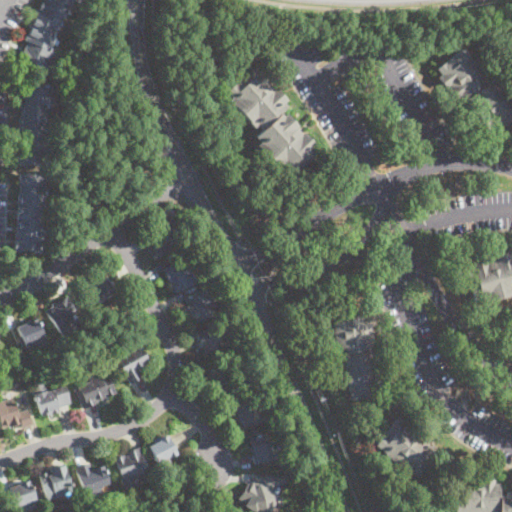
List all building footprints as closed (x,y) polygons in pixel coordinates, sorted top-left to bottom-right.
[(75,0),(75,1),(73,0),(71,0),(48,50),(51,51),(43,68),(19,57),(27,41),(23,40),(42,1),(45,2),(46,0),(75,0)] [(462,48),(487,80),(491,77),(511,104),(511,116),(493,132),(489,126),(486,129),(479,120),(482,117),(480,114),(475,117),(468,108),(472,105),(468,99),(463,103),(459,97),(455,100),(448,92),(451,90),(448,86),(445,88),(439,79),(442,77),(436,69),(462,48)] [(251,66),(256,71),(258,68),(270,81),(268,84),(273,89),(276,88),(286,99),(283,102),(287,106),(280,113),(282,116),(286,112),(298,125),(296,127),(301,133),(303,132),(314,144),(311,147),(315,151),(289,175),(285,170),(282,173),(256,145),(260,142),(254,137),(261,130),(257,125),(253,128),(227,100),(230,97),(225,91),(251,66)] [(54,97),(53,104),(46,104),(45,132),(47,132),(47,138),(51,138),(50,152),(45,152),(44,163),(18,162),(18,144),(20,144),(21,130),(18,130),(19,116),(20,116),(21,105),(23,105),(25,84),(51,85),(51,97),(54,97)] [(45,174),(43,206),(41,206),(40,217),(44,217),(42,252),(13,251),(14,239),(15,231),(16,231),(18,173),(45,174)] [(175,243),(177,246),(160,256),(158,253),(156,255),(152,249),(154,248),(151,243),(149,245),(144,237),(175,217),(186,236),(175,243)] [(511,296),(482,304),(482,301),(472,303),(463,268),(469,266),(468,261),(485,257),(486,261),(494,258),(493,255),(509,251),(510,255),(511,254),(511,296)] [(193,260),(201,278),(173,292),(162,270),(176,263),(177,267),(193,260)] [(105,277),(114,293),(95,303),(92,296),(91,297),(87,291),(88,290),(84,283),(92,278),(95,283),(105,277)] [(205,300),(211,297),(215,305),(211,307),(214,314),(191,325),(183,309),(188,307),(184,299),(201,291),(205,300)] [(64,328),(66,333),(61,336),(59,332),(58,333),(45,311),(65,298),(75,315),(73,316),(76,321),(64,328)] [(363,310),(364,317),(367,317),(369,329),(366,329),(367,333),(369,332),(371,343),(367,344),(368,351),(374,350),(375,357),(380,357),(382,371),(378,372),(378,374),(382,373),(384,386),(381,387),(382,395),(347,399),(341,357),(336,358),(330,314),(363,310)] [(35,319),(46,344),(37,348),(36,342),(25,347),(16,327),(35,319)] [(227,346),(208,353),(205,345),(200,347),(195,333),(201,331),(200,330),(219,323),(227,346)] [(128,385),(114,358),(138,344),(149,363),(138,369),(142,377),(128,385)] [(222,388),(221,386),(215,389),(206,373),(222,364),(232,382),(222,388)] [(97,371),(99,377),(105,375),(106,377),(109,376),(115,393),(96,400),(97,403),(82,408),(74,387),(89,382),(87,375),(97,371)] [(64,386),(69,403),(57,407),(58,411),(47,415),(47,414),(39,416),(32,394),(45,390),(46,392),(64,386)] [(233,403),(230,398),(241,392),(244,398),(233,403)] [(0,401),(14,397),(19,412),(27,410),(31,424),(21,427),(20,422),(1,428),(0,424),(0,401)] [(241,426),(232,407),(249,399),(258,417),(241,426)] [(396,417),(401,421),(403,420),(429,441),(428,442),(436,449),(415,478),(405,470),(404,471),(373,445),(396,417)] [(265,433),(267,441),(271,440),(276,458),(253,464),(251,454),(253,454),(249,438),(265,433)] [(156,463),(148,446),(159,441),(158,439),(167,435),(175,454),(156,463)] [(121,485),(111,458),(123,453),(123,452),(138,447),(147,475),(121,485)] [(88,463),(90,468),(103,464),(109,483),(82,491),(75,466),(88,463)] [(62,464),(72,491),(44,499),(37,476),(45,473),(46,476),(50,474),(49,469),(62,464)] [(478,477),(478,481),(480,481),(480,477),(494,478),(493,483),(499,483),(498,495),(504,496),(505,491),(511,491),(511,511),(453,511),(456,479),(463,480),(464,476),(478,477)] [(13,508),(8,488),(27,480),(34,500),(13,508)] [(277,496),(266,511),(253,511),(243,505),(245,503),(237,498),(246,483),(249,485),(252,480),(277,496)]
